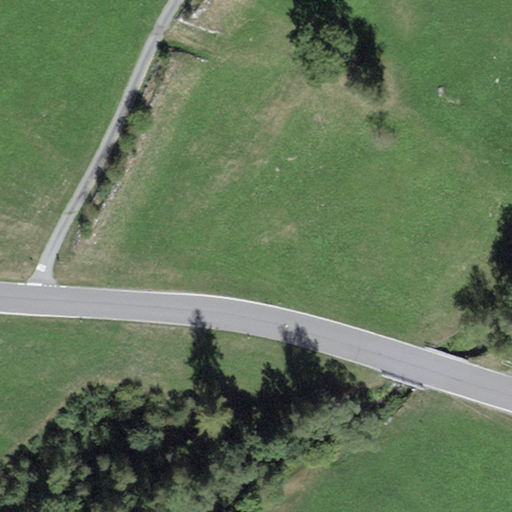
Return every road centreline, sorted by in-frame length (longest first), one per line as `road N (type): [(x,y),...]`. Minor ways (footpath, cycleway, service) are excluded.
road 1 (tertiary): [(511,397),(272,321),(0,299)]
road 2 (track): [(40,301),(70,208),(177,0)]
